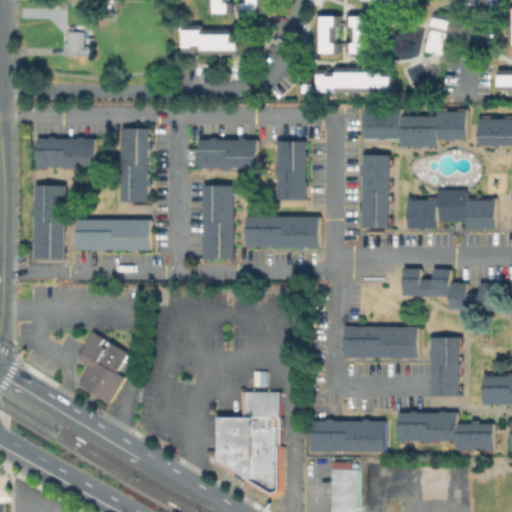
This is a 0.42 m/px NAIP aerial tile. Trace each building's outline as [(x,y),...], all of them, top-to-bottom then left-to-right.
[(321,15),(322,52),(366,52),(366,70),(336,70),(336,74),(318,75),(318,92),(392,91),(391,74),(398,74),(397,62),(405,62),(405,32),(416,32),(415,0),(378,1),(378,15),(321,15)] [(94,3),(94,13),(77,13),(77,3),(94,3)] [(105,20),(105,12),(116,12),(116,20),(105,20)] [(441,54),(446,33),(459,36),(461,27),(448,25),(449,20),(431,16),(424,50),(441,54)] [(201,53),(238,53),(238,33),(201,33),(202,29),(183,28),(183,51),(192,51),(192,44),(201,44),(201,53)] [(94,45),(94,55),(69,55),(69,31),(86,31),(87,45),(94,45)] [(511,73),(498,73),(498,89),(511,89),(511,73)] [(468,139),(468,110),(438,110),(438,112),(365,111),(365,138),(401,138),(401,145),(439,145),(439,139),(468,139)] [(511,117),(479,117),(479,144),(511,144),(511,117)] [(121,201),(149,201),(150,127),(122,127),(121,201)] [(37,166),(96,167),(96,138),(37,137),(37,166)] [(258,167),(258,138),(199,137),(199,166),(258,167)] [(307,199),(306,140),(278,140),(279,199),(307,199)] [(362,227),(389,227),(390,154),(363,153),(362,227)] [(65,258),(66,184),(35,183),(34,257),(65,258)] [(235,184),(204,184),(203,258),(234,258),(235,184)] [(496,227),(497,198),(467,198),(468,189),(437,188),(437,199),(409,198),(408,227),(438,227),(438,220),(467,220),(466,227),(496,227)] [(247,246),(321,247),(321,215),(247,215),(247,246)] [(152,218),(78,218),(78,248),(151,249),(152,218)] [(404,295),(450,295),(450,307),(501,308),(501,282),(480,282),(479,296),(468,296),(468,281),(452,281),(452,268),(434,268),(434,278),(422,278),(422,268),(404,267),(404,295)] [(418,357),(419,326),(345,325),(345,356),(418,357)] [(127,376),(111,401),(83,383),(92,368),(86,365),(89,360),(82,356),(97,331),(131,351),(118,371),(127,376)] [(431,335),(431,395),(460,395),(460,336),(431,335)] [(511,373),(484,374),(484,404),(511,403),(511,373)] [(255,479),(255,416),(246,416),(246,390),(284,391),(283,488),(276,492),(255,479)] [(495,449),(495,421),(459,422),(459,411),(399,411),(399,441),(457,440),(457,449),(495,449)] [(246,416),(255,416),(255,479),(222,459),(222,416),(246,416)] [(311,450),(385,451),(385,420),(312,418),(311,450)] [(361,469),(361,511),(376,511),(375,511),(392,511),(392,503),(390,503),(390,498),(402,498),(402,511),(328,511),(328,485),(334,485),(335,461),(354,461),(354,469),(361,469)] [(422,511),(422,499),(401,500),(401,511),(422,511)]
